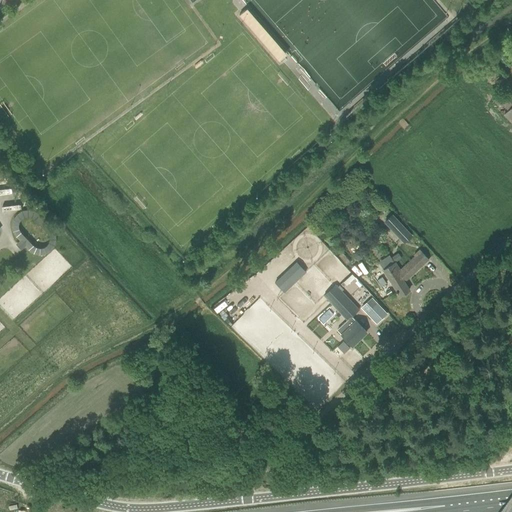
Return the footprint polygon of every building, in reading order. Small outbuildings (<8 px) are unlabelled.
[(286,54),(245,9),(238,15),(278,60),(286,54)] [(17,209),(10,237),(19,239),(16,248),(49,256),(54,236),(28,229),(32,213),(17,209)] [(404,242),(411,235),(392,215),(385,222),(404,242)] [(408,277),(428,259),(419,250),(400,269),(395,262),(383,269),(396,291),(395,291),(397,293),(398,293),(400,296),(409,290),(402,279),(407,276),(408,277)] [(398,253),(391,257),(395,262),(401,258),(398,253)] [(335,285),(324,296),(331,303),(347,320),(346,321),(337,330),(341,334),(341,335),(352,346),(366,332),(356,321),(351,317),(359,310),(342,292),(335,285)] [(372,298),(362,307),(377,323),(387,313),(372,298)] [(343,341),(337,347),(344,353),(349,348),(343,341)]
